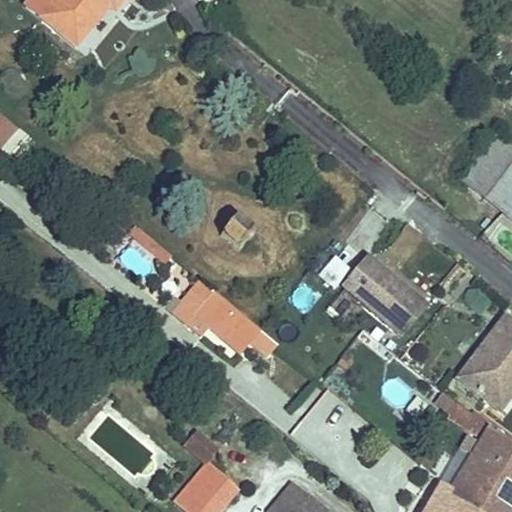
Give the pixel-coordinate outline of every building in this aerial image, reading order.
[(32,0),(26,7),(75,48),(109,8),(113,12),(123,0),(32,0)] [(0,117),(0,149),(1,151),(17,132),(0,117)] [(19,133),(2,152),(16,163),(32,144),(19,133)] [(511,153),(496,141),(465,183),(511,221),(511,153)] [(236,218),(220,237),(238,252),(254,234),(236,218)] [(129,248),(118,264),(143,281),(154,266),(129,248)] [(367,261),(344,289),(400,336),(424,308),(367,261)] [(269,342),(214,295),(213,297),(199,285),(181,307),(195,318),(187,327),(201,339),(209,330),(239,356),(252,341),(262,349),(269,342)] [(511,325),(504,320),(458,381),(504,417),(511,406),(511,325)] [(362,332),(357,339),(389,365),(395,358),(362,332)] [(443,395),(436,403),(449,413),(447,415),(484,439),(489,431),(443,395)] [(484,439),(446,500),(465,511),(511,511),(511,447),(489,431),(484,439)] [(197,435),(186,448),(205,464),(216,452),(197,435)] [(480,446),(468,439),(442,479),(447,482),(443,488),(451,492),(480,446)] [(207,466),(197,478),(206,486),(184,511),(219,511),(237,492),(207,466)] [(197,478),(175,503),(184,511),(206,486),(197,478)] [(321,511),(291,487),(270,511),(321,511)] [(441,487),(425,511),(465,511),(446,500),(451,492),(441,487)]
